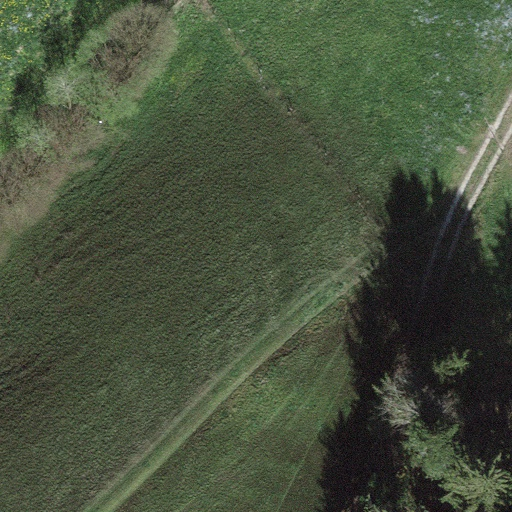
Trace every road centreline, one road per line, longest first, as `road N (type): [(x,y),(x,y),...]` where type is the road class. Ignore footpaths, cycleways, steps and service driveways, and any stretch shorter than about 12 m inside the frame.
road 1 (track): [(110,511),(300,315),(511,128)]
road 2 (track): [(337,511),(511,142)]
